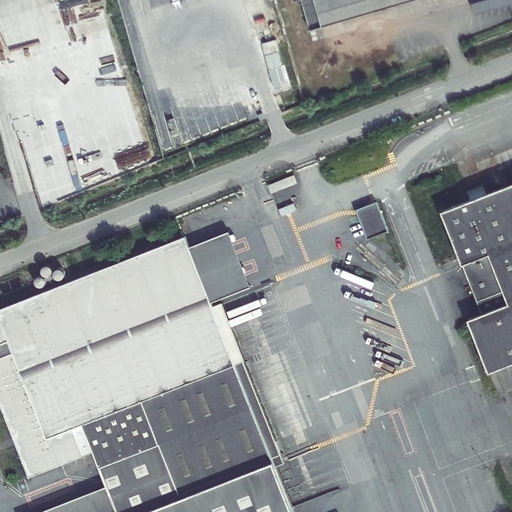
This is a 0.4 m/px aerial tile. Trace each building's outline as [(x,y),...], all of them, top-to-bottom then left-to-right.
[(303,0),(312,29),(415,0),(474,0),(476,5),(478,7),(482,8),(484,8),(496,5),(497,5),(499,5),(501,5),(502,3),(511,0),(303,0)] [(193,97),(186,99),(190,111),(196,109),(193,97)] [(511,185),(442,214),(482,314),(467,320),(487,373),(511,363),(511,185)] [(357,216),(366,239),(387,231),(376,201),(365,206),(367,212),(357,216)] [(365,206),(354,210),(357,216),(367,212),(365,206)] [(295,511),(276,465),(213,310),(185,239),(0,313),(0,400),(31,478),(93,453),(111,496),(70,511),(295,511)] [(222,306),(213,310),(276,465),(284,462),(222,306)] [(479,438),(506,431),(501,412),(474,419),(479,438)] [(433,438),(439,455),(476,440),(470,424),(461,427),(433,438)]
